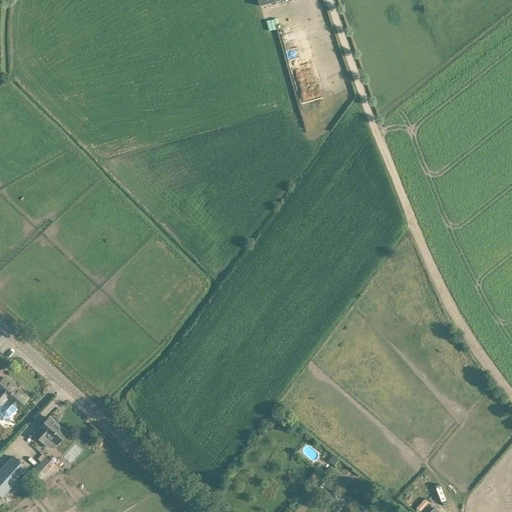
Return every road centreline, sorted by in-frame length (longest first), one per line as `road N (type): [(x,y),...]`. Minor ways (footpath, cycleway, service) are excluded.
road 1 (track): [(511,398),(474,351),(439,280),(331,1)]
road 2 (unclassified): [(210,511),(0,322)]
